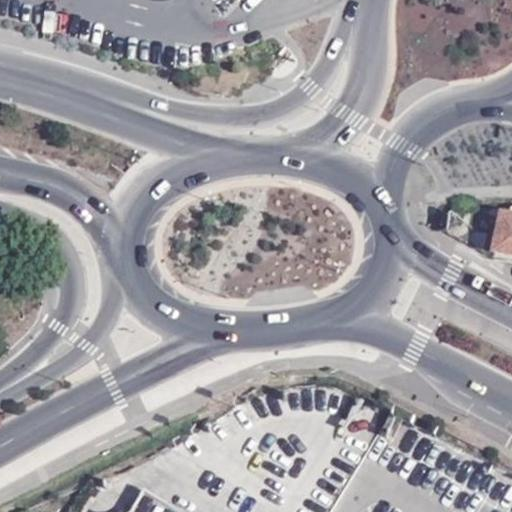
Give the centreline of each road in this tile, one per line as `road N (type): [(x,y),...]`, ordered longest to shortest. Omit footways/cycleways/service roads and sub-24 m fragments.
road 1 (secondary): [(367,0),(311,89),(264,112),(194,114),(0,70)]
road 2 (secondary): [(0,446),(223,330)]
road 3 (secondary): [(231,159),(0,81)]
road 4 (secondary): [(0,208),(47,231),(68,253),(73,274),(65,327),(16,381)]
road 5 (secondary): [(335,320),(408,343),(511,399)]
road 6 (secondary): [(371,0),(368,72),(350,114),(309,156)]
road 7 (secondary): [(380,199),(417,124),(458,100),(491,97)]
road 8 (secondary): [(129,274),(89,343),(16,381)]
road 9 (secondary): [(0,172),(65,189),(125,241)]
road 10 (secondary): [(231,159),(192,168),(143,198),(125,241)]
road 11 (secondary): [(511,305),(390,232)]
